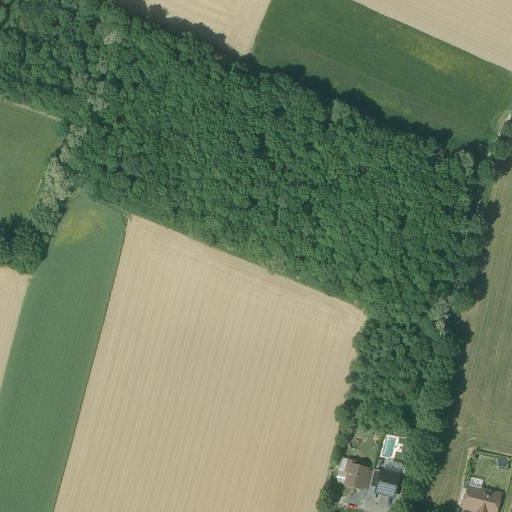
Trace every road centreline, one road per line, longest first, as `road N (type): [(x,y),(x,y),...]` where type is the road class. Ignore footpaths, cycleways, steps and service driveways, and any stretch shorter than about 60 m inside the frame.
road 1 (track): [(93,0),(486,163)]
road 2 (track): [(511,115),(486,163),(416,445)]
